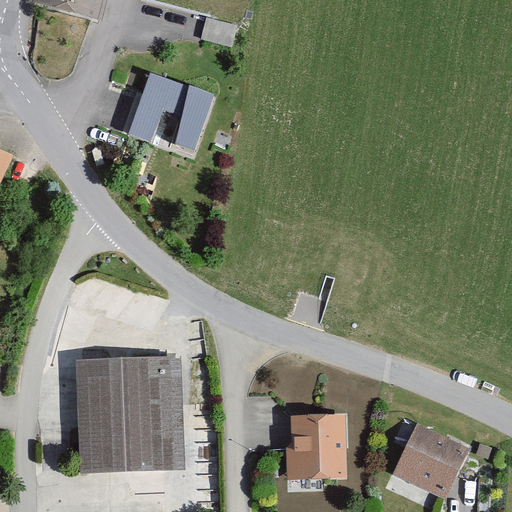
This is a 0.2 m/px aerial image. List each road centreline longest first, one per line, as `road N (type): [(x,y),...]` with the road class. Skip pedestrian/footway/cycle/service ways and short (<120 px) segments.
road 1 (residential): [(105,211),(72,257),(35,356),(31,511)]
road 2 (tertiary): [(247,319),(511,421)]
road 3 (residential): [(247,319),(234,403),(238,511)]
road 4 (tertiary): [(0,58),(105,211)]
road 5 (tertiary): [(105,211),(155,261),(247,319)]
